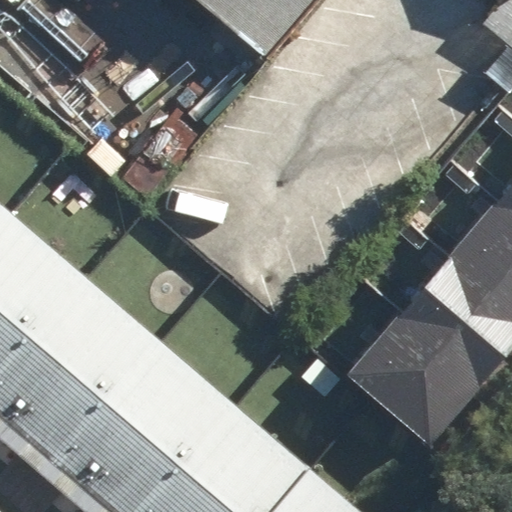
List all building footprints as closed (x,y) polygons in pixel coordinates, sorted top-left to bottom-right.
[(302,0),(186,0),(252,58),(302,0)] [(511,0),(495,0),(505,8),(511,0)] [(511,191),(492,175),(385,302),(494,393),(511,371),(511,191)] [(368,511),(0,197),(0,438),(86,511),(368,511)] [(342,335),(381,293),(352,266),(313,308),(342,335)]
